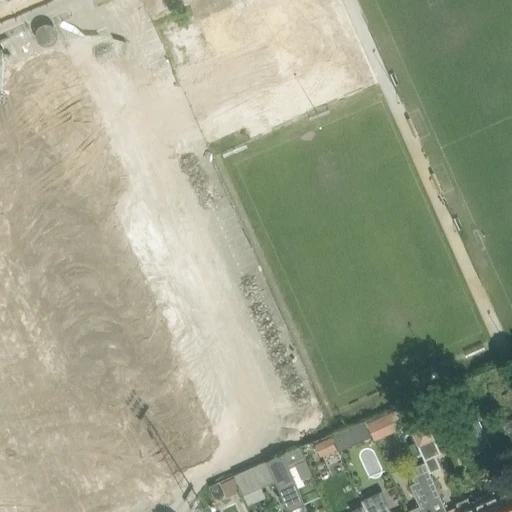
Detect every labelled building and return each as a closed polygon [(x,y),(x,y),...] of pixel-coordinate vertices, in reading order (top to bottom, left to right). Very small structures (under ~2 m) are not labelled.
[(25,0),(21,0),(0,9),(0,21),(29,9),(25,0)] [(328,0),(263,0),(223,16),(249,82),(199,102),(216,144),(348,92),(333,53),(347,47),(328,0)] [(52,69),(1,90),(67,254),(118,233),(108,209),(127,202),(84,94),(65,102),(52,69)] [(503,439),(477,388),(467,393),(471,400),(466,402),(476,423),(460,431),(468,447),(484,438),(488,446),(503,439)] [(171,478),(221,455),(194,395),(164,408),(166,413),(146,422),(171,478)] [(396,408),(366,420),(373,438),(403,426),(396,408)] [(427,416),(410,423),(429,468),(440,463),(434,448),(438,447),(439,448),(440,448),(427,416)] [(283,453),(266,460),(275,480),(288,510),(304,503),(283,453)] [(262,486),(275,480),(266,460),(234,474),(243,494),(262,486)] [(421,506),(407,511),(445,511),(447,511),(425,461),(409,468),(415,482),(410,484),(421,506)] [(511,511),(511,488),(508,479),(497,484),(499,489),(484,495),(491,511),(511,511)] [(407,511),(405,511),(391,511),(382,490),(361,500),(363,505),(364,504),(367,511),(407,511)] [(467,497),(456,503),(459,511),(491,511),(484,495),(474,499),(469,501),(467,497)]
